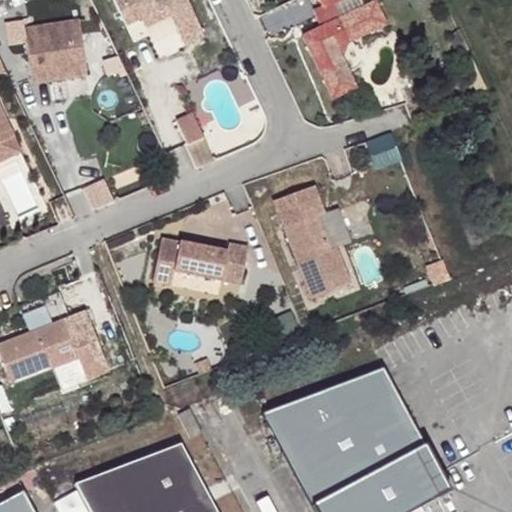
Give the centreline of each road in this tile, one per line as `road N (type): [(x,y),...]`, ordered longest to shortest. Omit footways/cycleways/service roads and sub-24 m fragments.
road 1 (residential): [(298,148),(0,268)]
road 2 (residential): [(231,0),(298,148)]
